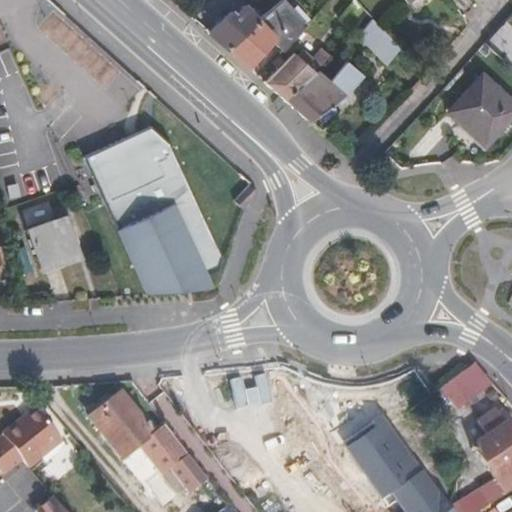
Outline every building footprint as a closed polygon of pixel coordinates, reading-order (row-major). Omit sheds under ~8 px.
[(220,42),(252,9),(241,0),(228,0),(225,3),(222,1),(200,23),(220,42)] [(275,40),(300,13),(287,0),(260,0),(252,9),(220,42),(239,58),(265,31),(275,40)] [(307,5),(302,0),(287,0),(300,13),(307,5)] [(396,46),(368,15),(352,29),(380,60),(396,46)] [(277,92),(308,58),(316,49),(308,41),(300,50),(288,39),(256,73),(277,92)] [(334,83),(348,62),(333,51),(319,69),(334,83)] [(401,81),(415,67),(404,55),(390,70),(401,81)] [(334,83),(319,69),(308,58),(277,92),(302,115),(334,83)] [(483,144),(511,113),(511,103),(482,77),(448,113),(483,144)] [(103,210),(139,289),(206,282),(200,270),(211,265),(216,253),(161,134),(144,118),(75,150),(103,210)] [(232,202),(250,184),(243,176),(224,194),(232,202)] [(55,213),(20,227),(33,264),(69,250),(55,213)] [(458,409),(492,384),(473,363),(441,388),(458,409)] [(122,456),(152,433),(120,394),(90,416),(122,456)] [(183,423),(169,405),(156,414),(169,431),(171,432),(183,423)] [(476,511),(511,490),(511,432),(495,408),(475,420),(473,415),(466,419),(463,438),(471,444),(495,482),(460,505),(454,495),(444,501),(451,511),(476,511)] [(34,409),(21,419),(0,435),(2,437),(18,458),(26,467),(59,440),(34,409)] [(171,432),(169,431),(151,445),(188,492),(207,479),(171,432)] [(0,472),(18,458),(2,437),(0,438),(0,472)] [(61,511),(51,498),(35,511),(34,511),(61,511)]
